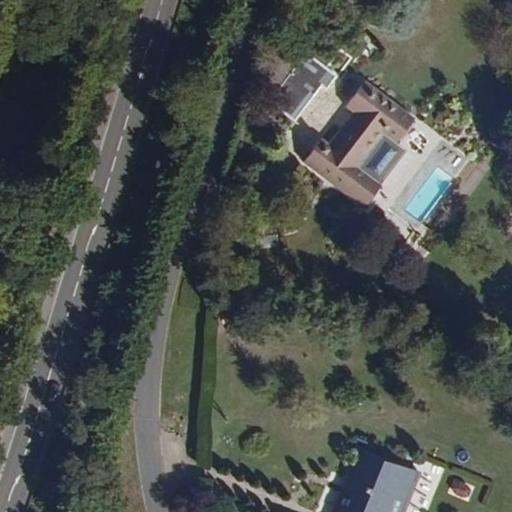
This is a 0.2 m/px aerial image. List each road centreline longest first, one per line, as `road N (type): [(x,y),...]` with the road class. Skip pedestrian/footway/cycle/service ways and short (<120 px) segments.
road 1 (primary): [(171,0),(148,104),(10,511)]
road 2 (residential): [(260,0),(226,89),(163,330),(158,450),(174,511)]
